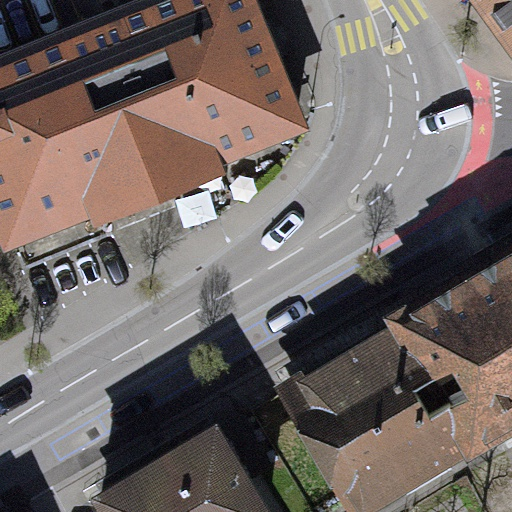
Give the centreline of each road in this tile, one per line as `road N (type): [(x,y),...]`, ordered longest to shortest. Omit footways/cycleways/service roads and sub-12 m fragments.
road 1 (primary): [(0,437),(356,215),(395,173)]
road 2 (primary): [(395,173),(400,85),(369,0)]
road 3 (residential): [(511,128),(395,173)]
